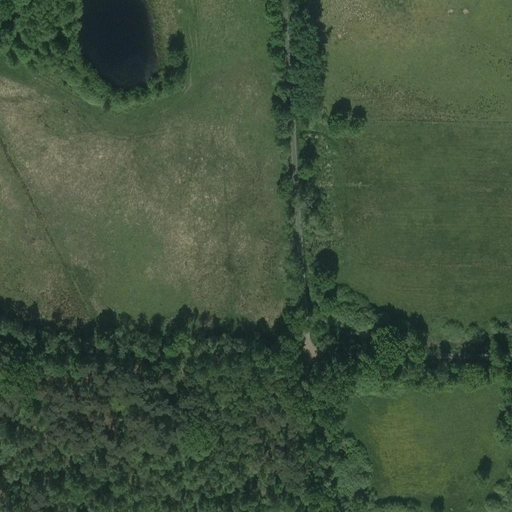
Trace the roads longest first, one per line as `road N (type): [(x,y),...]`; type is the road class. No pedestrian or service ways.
road 1 (unclassified): [(285,0),(308,355),(511,357)]
road 2 (track): [(320,511),(308,355)]
